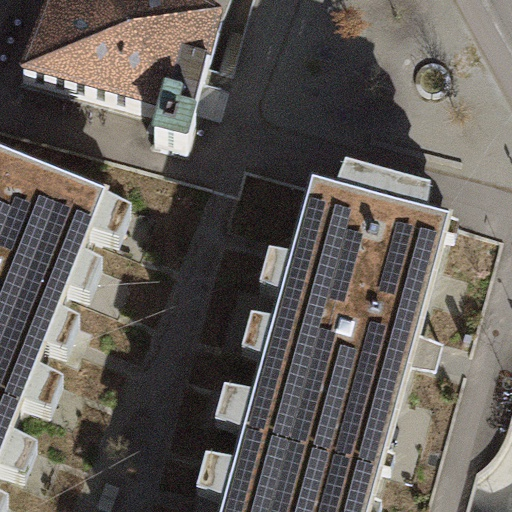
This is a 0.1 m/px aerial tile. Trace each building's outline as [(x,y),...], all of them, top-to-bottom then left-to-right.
[(157,149),(189,157),(197,125),(195,124),(220,28),(218,27),(229,0),(57,0),(25,84),(163,120),(157,149)] [(0,405),(24,415),(108,207),(0,162),(0,405)] [(452,228),(315,190),(246,441),(382,479),(452,228)] [(0,475),(24,415),(0,405),(0,475)] [(373,511),(382,479),(246,441),(226,511),(373,511)]
